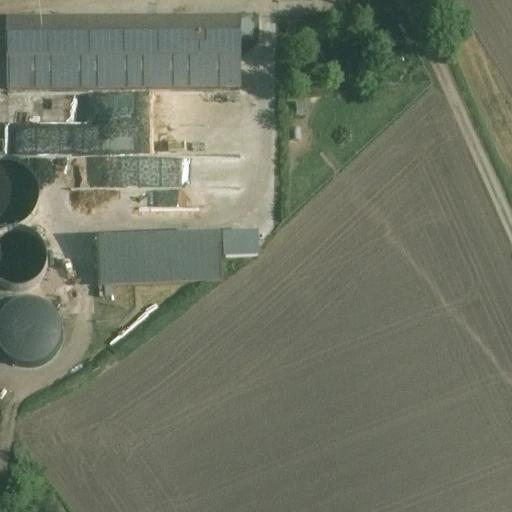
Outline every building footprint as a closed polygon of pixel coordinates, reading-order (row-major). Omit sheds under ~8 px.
[(240,21),(173,22),(173,58),(240,59),(240,21)] [(70,22),(6,22),(6,59),(70,59),(70,22)] [(173,22),(70,22),(70,59),(6,59),(6,91),(239,90),(240,59),(173,58),(173,22)] [(241,151),(227,134),(205,152),(219,169),(241,151)] [(1,155),(0,155),(0,230),(5,231),(12,230),(16,228),(20,227),(25,224),(28,221),(32,218),(34,215),(36,212),(38,208),(39,204),(40,200),(41,196),(41,192),(40,188),(40,184),(39,180),(37,178),(35,173),(31,168),(29,165),(26,163),(23,161),(19,159),(14,157),(8,156),(1,155)] [(237,190),(212,189),(211,217),(236,217),(237,190)] [(102,288),(233,285),(232,259),(271,258),(271,232),(256,233),(256,222),(133,225),(134,242),(101,243),(102,288)] [(25,235),(21,234),(17,234),(12,234),(7,236),(3,237),(0,239),(0,287),(3,290),(7,291),(12,293),(18,294),(24,293),(28,292),(33,289),(37,286),(41,282),(44,278),(46,274),(47,271),(47,268),(48,263),(47,258),(46,256),(46,253),(44,250),(43,247),(40,244),(37,241),(33,238),(29,236),(25,235)] [(35,306),(31,305),(26,305),(21,306),(17,307),(13,309),(10,311),(7,313),(4,316),(1,320),(0,323),(0,346),(1,348),(2,351),(5,355),(9,359),(13,361),(16,363),(22,364),(28,365),(34,364),(38,363),(42,361),(47,357),(51,354),(53,350),(55,345),(56,342),(57,339),(57,334),(57,329),(56,327),(55,325),(54,322),(52,318),(50,315),(47,312),(43,309),(39,307),(35,306)]
